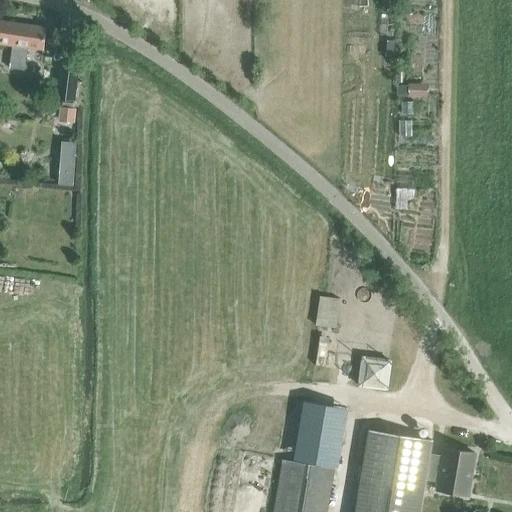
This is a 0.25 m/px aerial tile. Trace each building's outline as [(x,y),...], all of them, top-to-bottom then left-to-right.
[(0,43),(4,44),(9,45),(12,23),(0,21),(0,43)] [(12,45),(9,68),(24,70),(28,48),(43,50),(46,27),(12,23),(9,45),(12,45)] [(74,101),(78,68),(59,65),(54,99),(74,101)] [(58,123),(74,125),(75,112),(60,110),(58,123)] [(335,328),(339,298),(319,295),(315,325),(335,328)] [(387,390),(390,359),(361,356),(356,386),(387,390)] [(325,405),(306,403),(296,461),(281,458),(272,511),(325,511),(333,466),(338,467),(348,409),(325,405)] [(367,429),(352,511),(418,511),(424,479),(438,482),(437,490),(466,496),(474,453),(444,448),(443,456),(429,453),(431,440),(367,429)]
